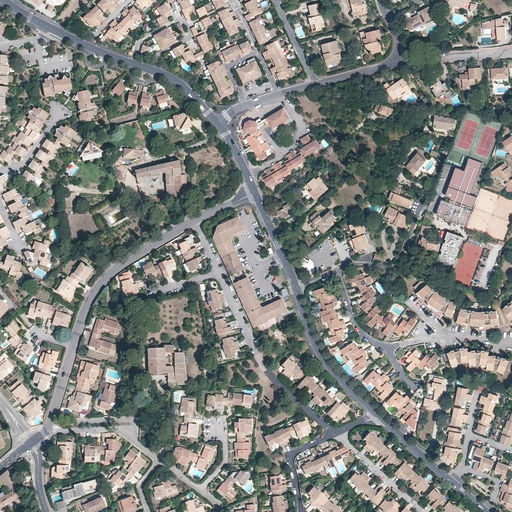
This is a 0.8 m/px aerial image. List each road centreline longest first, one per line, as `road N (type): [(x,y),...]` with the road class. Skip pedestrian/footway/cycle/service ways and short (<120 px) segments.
road 1 (residential): [(336,434),(256,355),(218,271)]
road 2 (residential): [(193,221),(98,286),(72,346)]
road 3 (residential): [(379,415),(315,348),(294,285)]
road 4 (residential): [(420,206),(398,263),(356,263),(336,274)]
road 5 (residential): [(387,348),(443,337),(511,343)]
